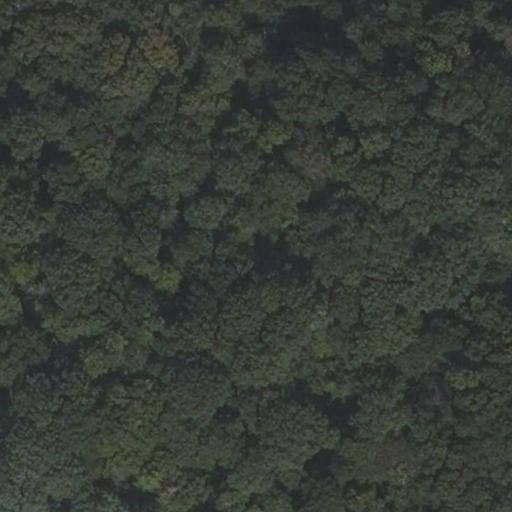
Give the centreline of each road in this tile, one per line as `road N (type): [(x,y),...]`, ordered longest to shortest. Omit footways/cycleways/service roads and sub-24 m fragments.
road 1 (track): [(366,0),(444,142),(440,199),(422,250)]
road 2 (track): [(179,511),(111,482),(38,413),(0,404)]
